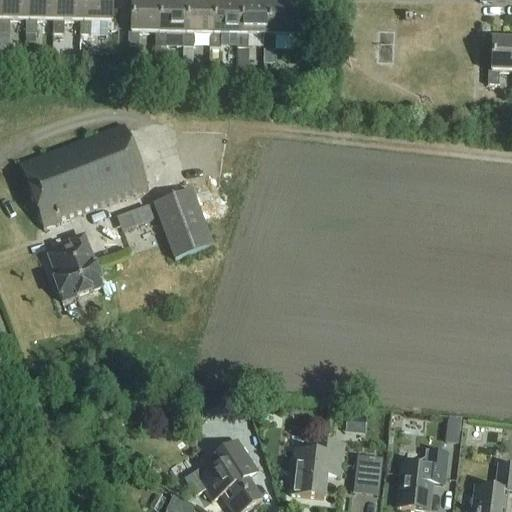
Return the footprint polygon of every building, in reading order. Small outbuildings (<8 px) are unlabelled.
[(8,24),(24,25),(28,25),(28,0),(0,0),(0,24),(0,23),(0,37),(8,38),(8,24)] [(55,25),(55,0),(28,0),(28,25),(24,25),(24,38),(35,38),(35,25),(52,25),(55,25)] [(82,0),(55,0),(55,25),(52,25),(52,39),(62,39),(62,26),(79,26),(82,26),(82,0)] [(110,26),(109,0),(82,0),(82,26),(79,26),(79,39),(90,39),(90,26),(110,26)] [(157,37),(158,5),(130,4),(129,37),(126,37),(126,50),(137,50),(137,37),(154,37),(157,37)] [(163,71),(164,51),(164,37),(181,38),(184,38),(185,5),(158,5),(157,37),(154,37),(153,70),(163,71)] [(192,61),(192,51),(193,38),(208,38),(212,38),(212,6),(185,5),(184,38),(181,38),(180,51),(181,51),(181,61),(192,61)] [(212,38),(208,38),(208,52),(219,52),(219,39),(235,39),(239,39),(240,7),(212,6),(212,38)] [(245,65),(246,53),(246,39),(263,39),(266,39),(267,7),(240,7),(239,39),(235,39),(235,65),(245,65)] [(272,67),(272,53),(273,39),(294,40),(295,8),(267,7),(266,39),(263,39),(262,67),(272,67)] [(511,43),(490,43),(489,75),(486,75),(486,89),(497,89),(498,75),(511,75),(511,43)] [(214,95),(234,95),(234,82),(214,82),(214,95)] [(42,232),(147,193),(124,131),(18,170),(42,232)] [(213,249),(192,194),(152,209),(173,265),(213,249)] [(61,307),(101,291),(83,242),(70,246),(72,252),(64,255),(63,253),(47,259),(55,280),(51,281),(61,307)] [(217,471),(204,480),(199,473),(198,474),(183,485),(194,500),(202,495),(210,506),(221,499),(226,506),(224,508),(226,511),(249,511),(260,505),(246,483),(256,477),(234,445),(210,461),(217,471)] [(339,479),(342,448),(312,445),(311,457),(294,455),(290,499),(323,503),(325,478),(339,479)] [(386,497),(391,458),(365,454),(360,493),(386,497)] [(396,469),(400,469),(395,511),(402,511),(427,511),(430,488),(441,490),(445,457),(425,455),(424,472),(415,471),(416,460),(412,455),(402,454),(397,458),(396,469)] [(511,495),(511,470),(496,468),(493,493),(472,491),(469,511),(502,511),(505,495),(511,495)] [(156,474),(148,469),(144,476),(152,481),(156,474)]
